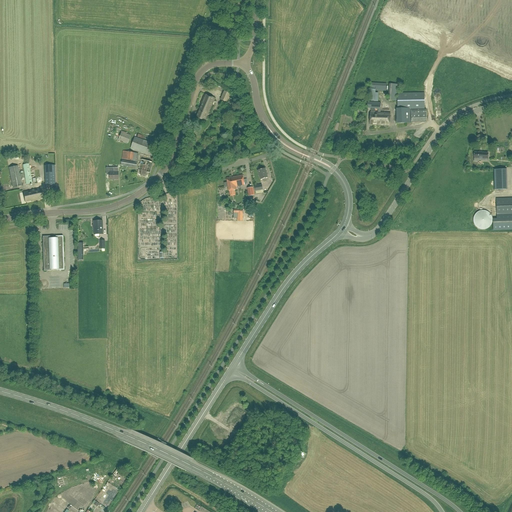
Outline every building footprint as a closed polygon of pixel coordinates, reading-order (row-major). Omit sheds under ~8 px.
[(386,84),(370,83),(370,88),(375,88),(375,90),(369,89),(368,101),(378,102),(379,93),(376,93),(376,91),(386,92),(386,84)] [(398,85),(389,84),(388,101),(396,101),(397,101),(397,109),(396,109),(397,123),(410,123),(410,109),(424,109),(424,93),(398,94),(398,85)] [(230,94),(224,91),(220,100),(226,102),(230,94)] [(214,99),(204,94),(200,104),(201,105),(196,118),(204,122),(208,112),(214,99)] [(381,102),(368,102),(368,108),(378,109),(378,113),(375,112),(375,110),(371,109),(371,112),(370,112),(370,125),(378,126),(389,127),(390,113),(380,113),(381,102)] [(426,120),(426,109),(410,110),(411,121),(426,120)] [(131,135),(121,132),(118,141),(128,144),(131,135)] [(157,145),(135,137),(131,149),(153,156),(157,145)] [(139,154),(124,151),(122,159),(137,162),(139,154)] [(488,153),(474,153),(474,158),(474,161),(477,162),(478,160),(488,161),(488,153)] [(137,162),(122,160),(121,166),(136,168),(137,162)] [(153,162),(141,160),(136,176),(148,179),(153,162)] [(32,184),(29,164),(23,165),(26,185),(32,184)] [(55,186),(55,165),(44,166),(45,186),(55,186)] [(18,166),(9,168),(12,188),(22,186),(21,179),(24,179),(23,173),(20,174),(18,166)] [(267,178),(264,168),(257,171),(260,180),(262,179),(263,182),(266,181),(266,178),(267,178)] [(118,179),(118,170),(114,170),(114,173),(110,173),(110,180),(118,179)] [(504,190),(503,170),(494,170),(494,190),(504,190)] [(227,183),(224,183),(225,186),(227,187),(228,187),(229,192),(230,197),(236,196),(235,191),(236,190),(236,187),(244,185),(243,175),(227,178),(227,183)] [(263,193),(262,185),(255,186),(256,194),(263,193)] [(42,199),(40,189),(33,190),(33,191),(23,193),(25,202),(30,201),(31,201),(42,199)] [(511,198),(496,199),(497,219),(493,219),(493,230),(511,229),(511,198)] [(243,209),(233,209),(233,218),(237,218),(237,221),(243,221),(243,209)] [(473,220),(473,221),(473,222),(474,222),(474,223),(474,224),(474,225),(475,225),(475,226),(476,226),(476,227),(477,227),(477,228),(478,228),(478,229),(479,229),(480,229),(481,229),(481,230),(482,230),(483,230),(484,230),(484,229),(485,229),(486,229),(487,229),(488,228),(489,228),(489,227),(490,227),(490,226),(491,226),(491,225),(491,224),(492,224),(492,223),(492,222),(492,221),(492,220),(492,219),(492,218),(492,217),(491,216),(491,215),(490,214),(490,213),(489,213),(488,212),(487,212),(487,211),(486,211),(485,211),(484,211),(483,211),(482,211),(481,211),(480,211),(479,211),(479,212),(478,212),(477,212),(477,213),(476,213),(476,214),(475,214),(475,215),(474,216),(474,217),(474,218),(473,218),(473,219),(473,220)] [(103,234),(103,221),(94,221),(94,235),(103,234)] [(62,253),(62,237),(56,237),(56,239),(49,239),(49,237),(43,237),(44,270),(50,270),(50,269),(57,269),(63,269),(62,259),(61,259),(61,253),(62,253)] [(52,507),(63,511),(65,509),(67,510),(70,503),(65,501),(64,504),(62,503),(61,505),(54,502),(52,507)]
